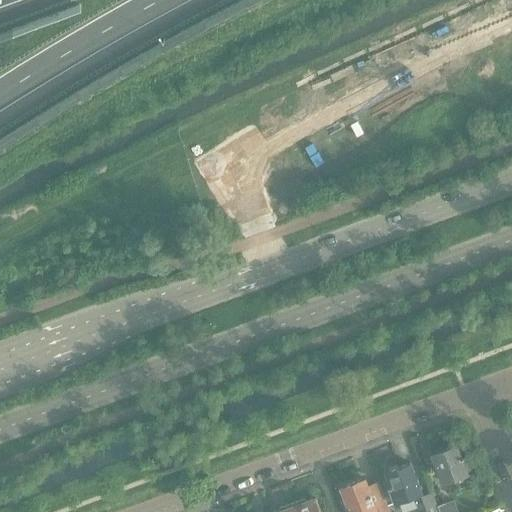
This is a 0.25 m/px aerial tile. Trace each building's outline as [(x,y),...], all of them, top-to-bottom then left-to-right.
[(433,456),(427,458),(431,469),(437,466),(444,483),(468,473),(467,470),(471,468),(464,456),(462,457),(457,445),(433,455),(433,456)] [(410,463),(386,472),(391,485),(389,486),(396,504),(422,494),(410,463)] [(365,479),(342,488),(351,511),(391,511),(387,502),(376,507),(365,479)] [(439,511),(433,495),(422,499),(427,511),(439,511)] [(322,511),(317,497),(295,505),(297,511),(322,511)] [(460,511),(456,500),(439,506),(441,511),(460,511)]
